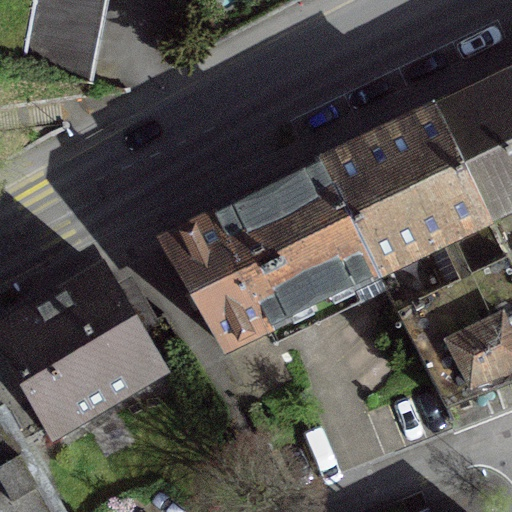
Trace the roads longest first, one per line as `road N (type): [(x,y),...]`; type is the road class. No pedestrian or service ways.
road 1 (tertiary): [(0,244),(478,0)]
road 2 (residential): [(331,511),(511,437)]
